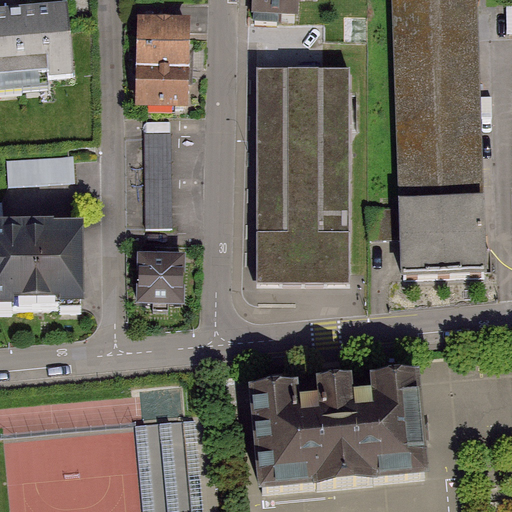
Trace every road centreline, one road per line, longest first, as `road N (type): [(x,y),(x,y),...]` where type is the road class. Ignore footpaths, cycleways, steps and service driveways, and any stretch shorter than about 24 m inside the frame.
road 1 (residential): [(108,0),(116,355)]
road 2 (residential): [(223,0),(217,346)]
road 3 (residential): [(217,346),(511,319)]
